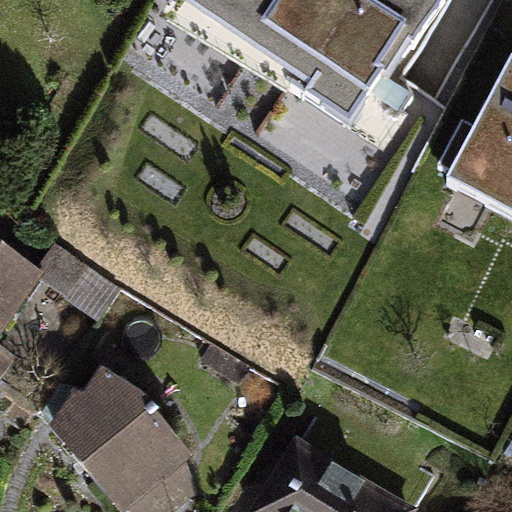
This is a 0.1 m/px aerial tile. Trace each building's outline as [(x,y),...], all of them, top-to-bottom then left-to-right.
[(434,0),(193,0),(180,19),(364,141),(448,15),(432,4),(434,0)] [(511,56),(443,194),(511,228),(511,56)] [(54,283),(0,246),(0,397),(4,400),(25,360),(5,351),(54,283)] [(162,413),(102,378),(64,447),(117,511),(196,511),(204,504),(196,478),(204,473),(162,413)] [(408,511),(303,446),(261,511),(408,511)]
